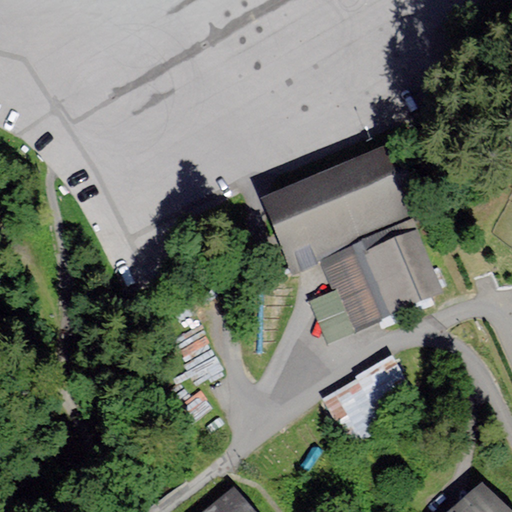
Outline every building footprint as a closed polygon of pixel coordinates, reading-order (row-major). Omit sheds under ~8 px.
[(37,49),(83,145),(134,121),(125,102),(146,92),(155,110),(181,97),(155,43),(173,35),(155,0),(110,0),(84,13),(89,24),(37,49)] [(212,147),(166,166),(186,216),(233,196),(212,147)] [(294,274),(323,262),(354,334),(440,298),(409,225),(420,221),(392,156),(267,209),(294,274)] [(156,255),(155,231),(104,232),(104,256),(156,255)] [(392,367),(328,404),(353,447),(417,409),(392,367)] [(508,511),(484,486),(455,511),(508,511)] [(211,511),(249,511),(235,493),(211,511)]
